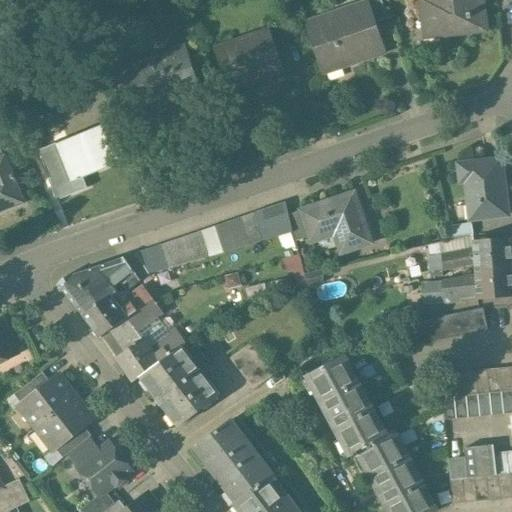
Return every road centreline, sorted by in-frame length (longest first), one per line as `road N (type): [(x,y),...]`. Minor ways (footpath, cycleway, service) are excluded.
road 1 (residential): [(18,266),(511,98)]
road 2 (residential): [(18,266),(211,511)]
